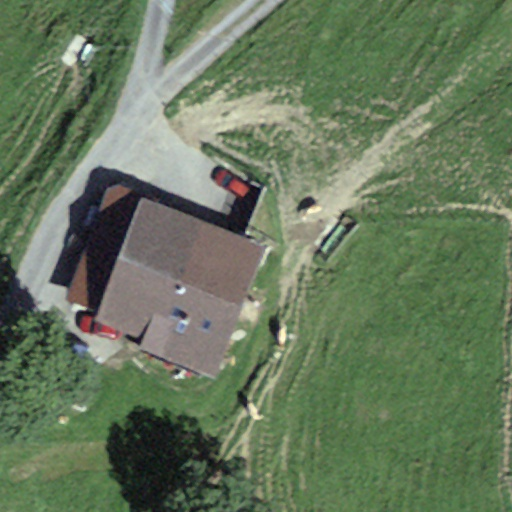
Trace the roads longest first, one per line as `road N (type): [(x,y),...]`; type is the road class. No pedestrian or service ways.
road 1 (track): [(0,341),(41,249),(131,110)]
road 2 (track): [(254,0),(131,110)]
